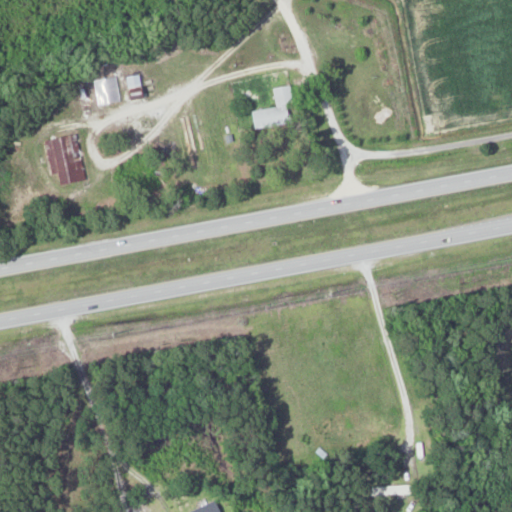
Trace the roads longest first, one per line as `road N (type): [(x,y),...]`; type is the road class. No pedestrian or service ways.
road 1 (trunk): [(0,317),(511,222)]
road 2 (trunk): [(511,168),(0,262)]
